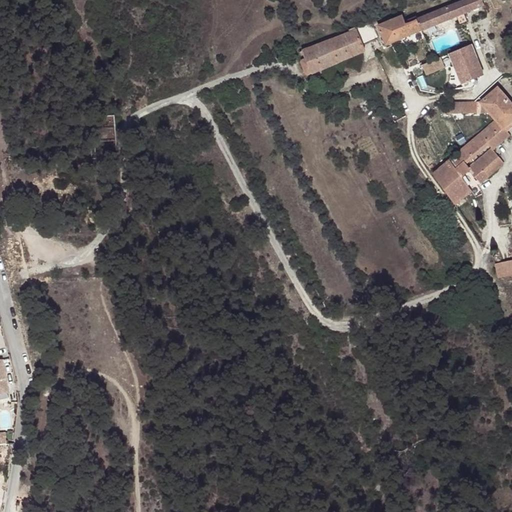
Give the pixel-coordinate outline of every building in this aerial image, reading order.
[(416,33),(457,17),(462,15),(482,7),(479,0),(468,0),(405,25),(401,16),(377,26),(385,45),(416,33)] [(462,15),(457,17),(460,26),(466,23),(462,15)] [(372,22),(363,26),(370,41),(378,38),(372,22)] [(370,41),(363,26),(355,29),(362,44),(370,41)] [(362,44),(355,29),(345,34),(302,51),(306,59),(301,61),(301,62),(306,73),(307,75),(311,73),(312,74),(364,51),(362,44)] [(483,75),(472,45),(422,65),(423,69),(426,76),(452,65),(461,86),(480,79),(483,75)] [(473,91),(480,79),(461,86),(464,94),(473,91)] [(481,102),(473,102),(451,103),(451,114),(489,113),(496,121),(505,130),(511,124),(511,106),(497,89),(481,102)] [(508,135),(505,130),(496,121),(479,135),(487,145),(491,150),(492,151),(508,135)] [(466,145),(432,173),(455,206),(472,193),(456,171),(487,145),(479,135),(466,145)] [(504,165),(492,151),(491,150),(468,171),(480,185),(504,165)] [(511,259),(495,262),(497,277),(511,274),(511,259)]
